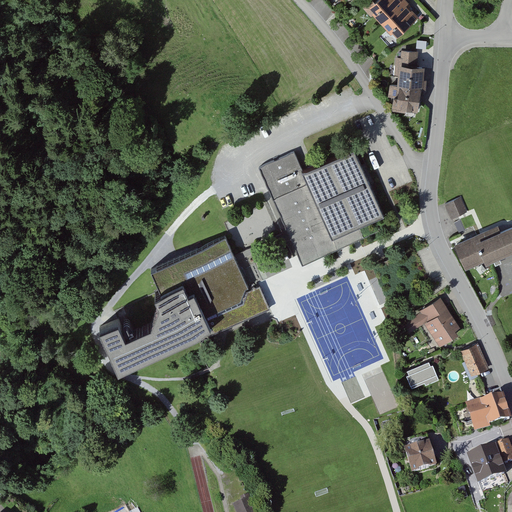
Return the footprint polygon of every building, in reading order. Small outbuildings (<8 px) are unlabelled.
[(419,19),(401,0),(376,0),(366,10),(395,41),(419,19)] [(419,53),(402,52),(402,60),(396,59),(394,111),(418,112),(419,92),(425,93),(426,81),(422,81),(423,67),(418,67),(419,53)] [(295,152),(260,167),(267,185),(302,265),(364,238),(358,225),(384,214),(354,146),(302,169),(295,152)] [(461,197),(446,202),(452,218),(467,213),(461,197)] [(455,221),(459,231),(466,228),(461,218),(455,221)] [(511,223),(477,237),(476,233),(455,241),(466,267),(486,258),(487,260),(489,259),(496,257),(511,250),(511,223)] [(128,316),(101,328),(118,369),(213,329),(209,318),(261,296),(242,250),(235,233),(158,264),(169,290),(156,295),(160,304),(153,324),(135,331),(128,316)] [(463,333),(440,299),(420,312),(421,314),(400,328),(407,337),(424,325),(440,348),(463,333)] [(478,343),(461,350),(472,375),(489,368),(478,343)] [(429,361),(408,369),(409,373),(407,374),(412,386),(425,381),(426,383),(439,378),(433,363),(431,364),(429,361)] [(502,396),(466,406),(473,434),(509,423),(502,396)] [(511,448),(510,442),(494,446),(500,465),(511,461),(511,448)] [(429,444),(402,453),(409,476),(436,468),(429,444)] [(250,511),(245,499),(234,504),(237,511),(250,511)]
